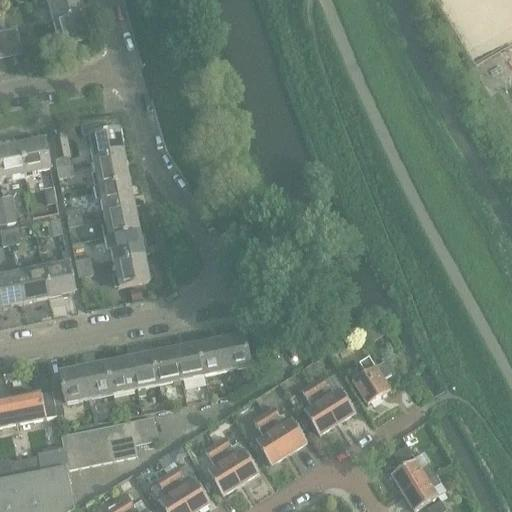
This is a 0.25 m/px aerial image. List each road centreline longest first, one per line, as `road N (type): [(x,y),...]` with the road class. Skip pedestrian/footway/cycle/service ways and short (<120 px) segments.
road 1 (residential): [(0,352),(160,318),(228,273)]
road 2 (residential): [(228,273),(158,169),(125,71)]
road 3 (residential): [(0,95),(125,71)]
